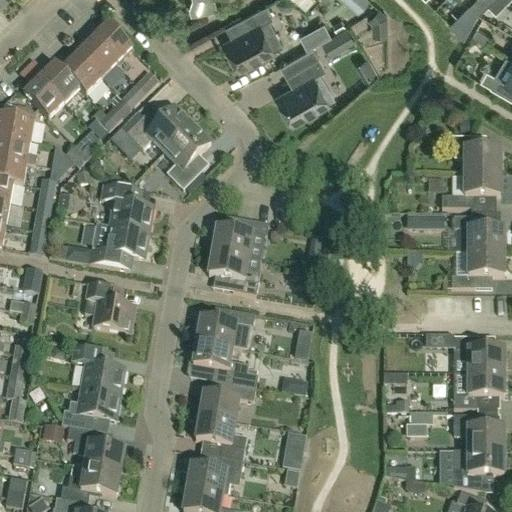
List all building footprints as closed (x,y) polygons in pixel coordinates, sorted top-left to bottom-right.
[(344,0),(358,12),(368,1),(366,0),(344,0)] [(474,0),(469,6),(478,15),(488,6),(493,0),(492,0),(474,0)] [(496,14),(504,6),(497,0),(493,0),(488,6),(496,14)] [(273,19),(266,6),(241,19),(248,31),(224,44),(239,71),(274,52),(260,25),(273,19)] [(92,30),(85,37),(117,69),(133,53),(108,28),(99,36),(92,30)] [(485,45),(489,37),(476,30),(472,37),(485,45)] [(334,60),(359,53),(354,32),(329,39),(334,60)] [(117,69),(85,37),(78,44),(85,51),(77,59),(102,84),(117,69)] [(326,71),(319,58),(294,72),(301,84),(277,98),(292,125),(328,104),(313,78),(326,71)] [(102,84),(77,59),(68,67),(62,60),(54,67),(80,93),(79,93),(86,100),(102,84)] [(80,93),(54,67),(46,76),(40,69),(32,76),(64,108),(79,93),(80,93)] [(511,67),(504,81),(486,71),(480,82),(511,100),(511,67)] [(64,108),(32,76),(25,83),(32,90),(24,98),(49,124),(64,108)] [(149,76),(143,82),(137,89),(146,98),(158,85),(149,76)] [(131,113),(146,98),(137,89),(122,104),(131,113)] [(0,141),(30,146),(34,124),(35,116),(30,112),(13,109),(11,120),(0,118),(0,141)] [(164,156),(193,127),(174,109),(155,128),(146,118),(127,137),(143,153),(152,144),(164,156)] [(113,112),(106,119),(116,129),(123,122),(113,112)] [(116,129),(106,119),(100,113),(93,120),(96,123),(88,130),(102,143),(116,129)] [(211,146),(193,127),(164,156),(176,168),(167,177),(183,194),(202,175),(192,165),(211,146)] [(464,152),(464,176),(500,176),(500,152),(474,152),(474,140),(446,140),(446,152),(464,152)] [(0,163),(27,168),(30,146),(0,141),(0,163)] [(84,147),(79,147),(77,150),(76,149),(75,150),(81,156),(88,163),(98,153),(91,147),(88,150),(84,147)] [(72,165),(81,156),(75,150),(66,159),(72,165)] [(72,165),(66,159),(62,163),(70,172),(74,168),(79,173),(88,163),(81,156),(72,165)] [(23,190),(27,168),(0,163),(0,185),(13,187),(13,188),(23,190)] [(500,200),(500,176),(464,176),(464,200),(442,200),(442,212),(474,212),(474,200),(500,200)] [(42,183),(41,192),(54,194),(56,186),(42,183)] [(0,207),(10,209),(13,188),(13,187),(0,185),(0,207)] [(153,211),(141,209),(144,196),(104,189),(101,203),(109,205),(108,211),(113,218),(111,230),(148,237),(153,211)] [(52,205),(54,194),(41,192),(39,202),(52,205)] [(0,228),(6,230),(10,209),(0,207),(0,228)] [(454,232),(460,232),(460,256),(468,256),(504,256),(504,232),(478,232),(478,220),(454,220),(454,232)] [(217,231),(213,255),(248,261),(252,238),(266,240),(269,227),(245,223),(243,236),(217,231)] [(35,225),(33,235),(47,237),(49,228),(35,225)] [(148,237),(111,230),(97,228),(90,267),(129,274),(132,260),(144,262),(148,237)] [(43,259),(47,237),(33,235),(29,257),(43,259)] [(260,276),(246,273),(248,261),(213,255),(209,278),(235,283),(233,295),(256,299),(260,276)] [(504,280),(504,256),(468,256),(468,272),(460,272),(460,280),(451,280),(451,292),(475,292),(475,280),(504,280)] [(42,275),(27,272),(23,294),(39,297),(42,275)] [(130,337),(135,311),(124,309),(127,295),(89,288),(84,317),(95,319),(93,330),(130,337)] [(11,305),(10,314),(21,316),(35,318),(37,309),(11,305)] [(197,345),(232,352),(236,328),(252,331),(255,318),(231,314),(229,327),(201,322),(200,325),(196,325),(194,341),(198,341),(197,345)] [(34,328),(35,318),(21,316),(20,326),(34,328)] [(453,353),(455,353),(455,377),(504,377),(504,353),(477,353),(477,341),(454,341),(453,353)] [(248,369),(230,366),(232,352),(197,345),(193,369),(219,373),(217,386),(232,389),(256,393),(258,380),(257,380),(258,374),(248,373),(248,369)] [(15,349),(14,358),(28,360),(29,352),(15,349)] [(124,374),(112,372),(115,358),(75,351),(73,366),(86,368),(82,393),(120,399),(124,374)] [(24,382),(28,360),(14,358),(10,379),(24,382)] [(504,401),(504,377),(455,377),(455,400),(453,400),(453,413),(477,413),(477,401),(504,401)] [(20,403),(24,382),(10,379),(6,402),(12,403),(20,403)] [(253,406),(256,393),(232,389),(230,401),(204,396),(200,420),(235,426),(239,403),(253,406)] [(115,425),(120,399),(82,393),(80,407),(70,406),(68,415),(64,415),(61,430),(69,431),(89,435),(91,421),(115,425)] [(26,405),(20,403),(12,403),(9,424),(21,426),(26,405)] [(477,419),(453,419),(453,438),(456,441),(468,441),(467,454),(453,454),(453,455),(503,455),(504,431),(477,431),(477,419)] [(247,441),(233,438),(235,426),(200,420),(196,444),(222,448),(219,461),(243,465),(247,441)] [(427,428),(406,429),(407,442),(428,441),(427,428)] [(98,448),(100,437),(89,435),(69,431),(67,443),(75,445),(72,457),(87,459),(85,470),(120,477),(124,453),(98,448)] [(16,452),(14,460),(30,463),(32,455),(16,452)] [(492,479),(503,479),(503,455),(453,455),(453,468),(453,478),(453,491),(485,497),(486,483),(492,483),(492,479)] [(29,471),(30,463),(14,460),(13,468),(29,471)] [(239,490),(243,465),(219,461),(217,473),(191,469),(187,492),(222,498),(224,487),(239,490)] [(116,500),(120,477),(85,470),(82,483),(69,481),(67,491),(62,490),(60,503),(88,507),(90,496),(116,500)] [(220,511),(222,498),(187,492),(183,511),(220,511)] [(25,497),(8,494),(7,502),(23,505),(25,497)] [(460,496),(458,503),(457,506),(451,504),(448,511),(483,511),(486,504),(466,497),(460,496)] [(19,511),(21,511),(23,505),(7,502),(5,510),(19,511)] [(87,511),(88,507),(60,503),(56,502),(54,511),(87,511)]
